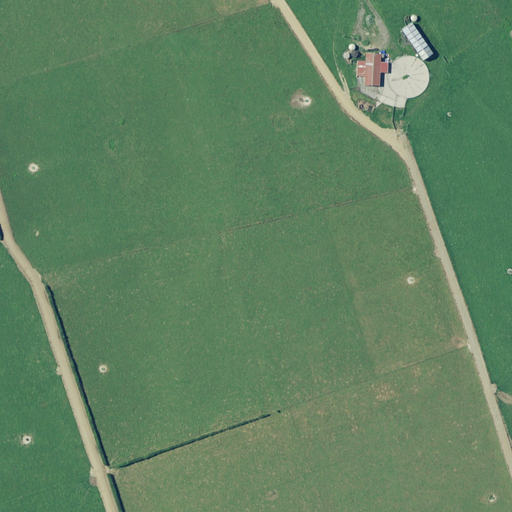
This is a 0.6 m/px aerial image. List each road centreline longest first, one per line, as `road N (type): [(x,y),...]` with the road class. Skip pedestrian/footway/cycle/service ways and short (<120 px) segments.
road 1 (track): [(402,94),(397,121),(511,466)]
road 2 (track): [(111,511),(36,284),(0,211)]
road 3 (track): [(405,144),(354,113),(279,0)]
